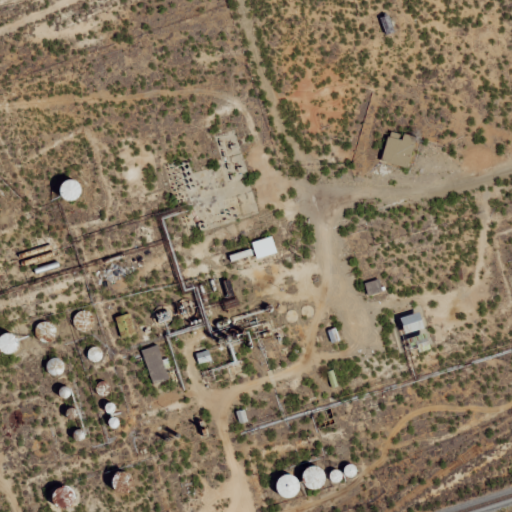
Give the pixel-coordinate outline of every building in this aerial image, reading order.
[(411,169),(420,138),(407,134),(406,136),(392,132),(384,161),(411,169)] [(254,242),(260,259),(280,252),(275,236),(254,242)] [(384,292),(381,279),(366,283),(369,296),(384,292)] [(430,327),(424,311),(405,317),(410,334),(430,327)] [(123,337),(138,334),(132,314),(118,317),(123,337)] [(170,379),(160,344),(144,349),(154,384),(170,379)] [(198,354),(202,363),(213,359),(210,350),(198,354)] [(331,469),(312,467),(310,486),(329,489),(331,469)]
